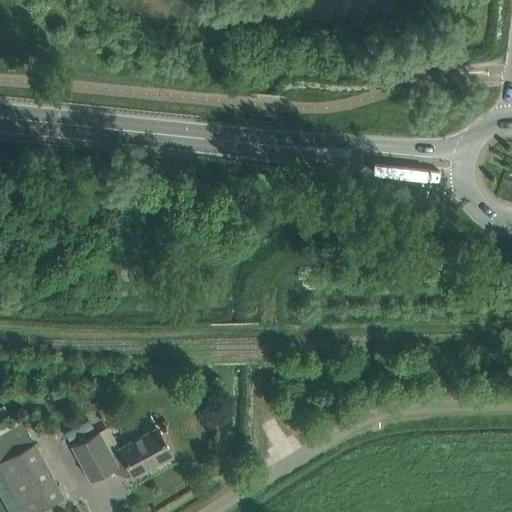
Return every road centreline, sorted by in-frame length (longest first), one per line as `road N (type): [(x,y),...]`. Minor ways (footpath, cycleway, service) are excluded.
road 1 (unclassified): [(511,405),(419,407),(352,420),(196,511)]
road 2 (secondary): [(291,148),(0,117)]
road 3 (secondary): [(467,149),(348,142),(291,148)]
road 4 (secondary): [(291,148),(344,166),(463,175)]
